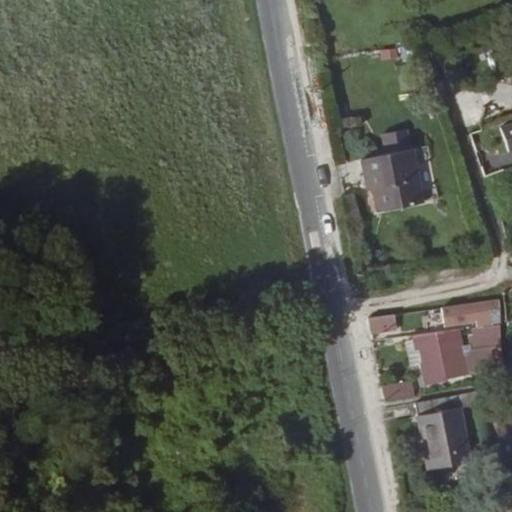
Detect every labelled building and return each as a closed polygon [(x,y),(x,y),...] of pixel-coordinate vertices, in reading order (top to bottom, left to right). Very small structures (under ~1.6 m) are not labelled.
[(506,146),(511,143),(511,123),(500,128),(506,146)] [(421,149),(409,151),(418,203),(431,201),(421,149)] [(418,203),(409,151),(359,159),(365,189),(371,188),(376,211),(418,203)] [(504,315),(499,298),(435,308),(436,320),(456,319),(456,323),(504,315)] [(383,316),(360,318),(362,330),(384,328),(383,316)] [(480,343),(508,338),(506,318),(477,323),(480,343)] [(430,344),(415,346),(418,379),(463,373),(456,327),(429,331),(430,344)] [(429,331),(413,334),(415,346),(430,344),(429,331)] [(402,381),(373,386),(376,402),(405,396),(402,381)] [(467,406),(466,392),(405,404),(418,471),(459,463),(450,408),(467,406)]
